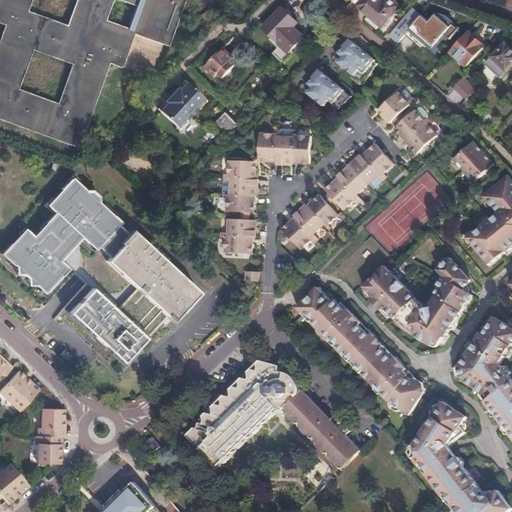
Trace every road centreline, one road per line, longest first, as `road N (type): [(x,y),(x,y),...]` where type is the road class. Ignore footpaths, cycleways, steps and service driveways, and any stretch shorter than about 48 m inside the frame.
road 1 (residential): [(121,422),(148,411),(268,313),(272,218)]
road 2 (residential): [(97,412),(90,414),(0,326)]
